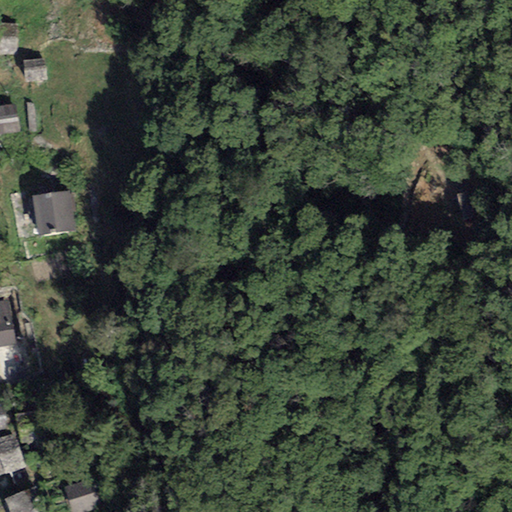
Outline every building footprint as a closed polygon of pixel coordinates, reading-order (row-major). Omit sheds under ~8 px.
[(0,56),(19,55),(16,26),(0,27),(0,56)] [(45,62),(24,64),(26,85),(47,83),(45,62)] [(15,106),(0,108),(0,136),(19,134),(15,106)] [(69,196),(31,202),(37,239),(74,234),(69,196)] [(9,303),(0,304),(0,348),(19,344),(9,303)] [(3,405),(0,405),(0,433),(9,431),(3,405)] [(13,441),(0,446),(0,480),(25,469),(13,441)] [(92,481),(65,492),(72,511),(84,511),(102,505),(92,481)] [(6,511),(47,511),(36,486),(2,502),(6,511)]
